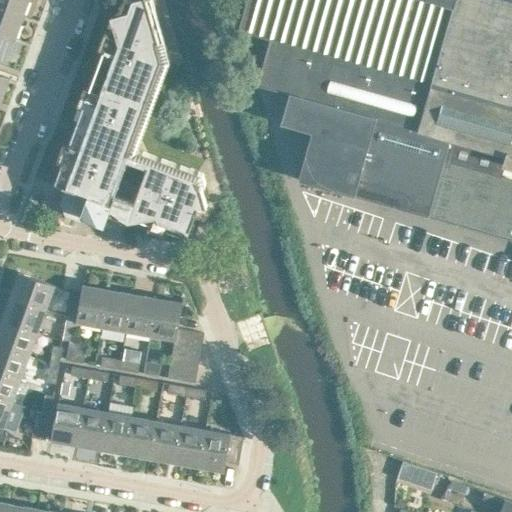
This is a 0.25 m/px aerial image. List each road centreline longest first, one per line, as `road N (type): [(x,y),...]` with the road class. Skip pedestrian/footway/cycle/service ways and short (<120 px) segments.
road 1 (residential): [(0,454),(240,498),(258,456),(197,268),(0,236)]
road 2 (residential): [(0,206),(76,0)]
